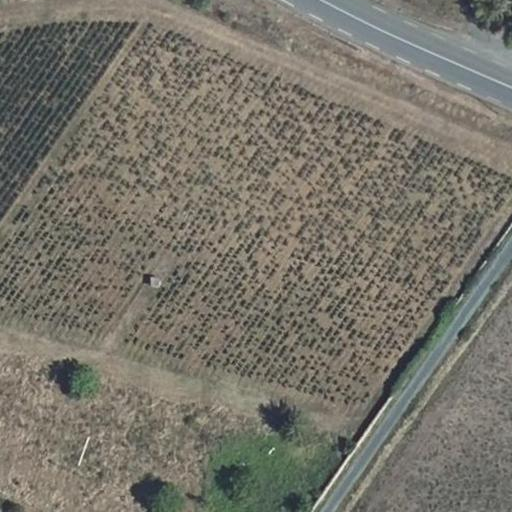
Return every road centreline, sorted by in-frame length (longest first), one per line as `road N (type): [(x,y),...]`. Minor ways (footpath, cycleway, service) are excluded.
road 1 (unclassified): [(325,511),(511,243)]
road 2 (tertiary): [(314,0),(511,87)]
